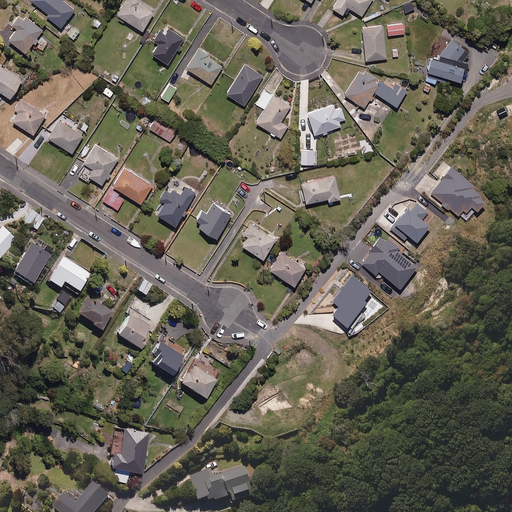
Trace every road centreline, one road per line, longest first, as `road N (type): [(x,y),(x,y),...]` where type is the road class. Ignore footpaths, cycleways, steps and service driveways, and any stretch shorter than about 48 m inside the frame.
road 1 (residential): [(0,164),(227,312)]
road 2 (residential): [(266,341),(402,178)]
